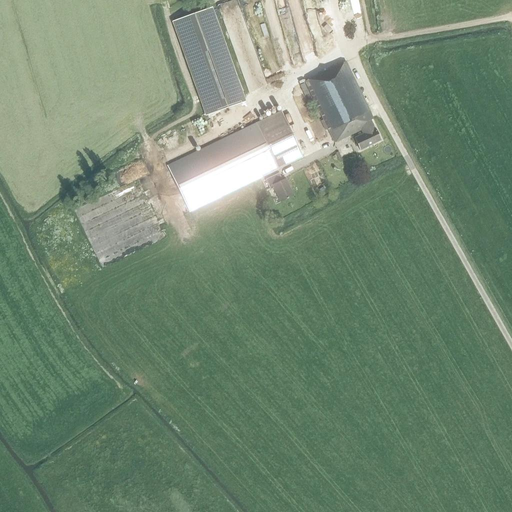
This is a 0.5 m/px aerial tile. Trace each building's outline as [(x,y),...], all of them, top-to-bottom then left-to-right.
[(236,0),(221,4),(224,15),(241,11),(238,0),(236,0)] [(245,102),(212,8),(171,22),(205,117),(245,102)] [(351,36),(363,38),(365,30),(353,28),(351,36)] [(370,120),(372,119),(345,62),(304,82),(332,140),(333,143),(360,130),(362,134),(353,138),(358,150),(380,140),(370,120)] [(303,158),(280,111),(166,165),(189,213),(303,158)] [(195,125),(184,122),(182,132),(193,134),(195,125)] [(273,188),(280,202),(293,196),(284,179),(281,180),(278,173),(264,180),(269,190),(273,188)]
